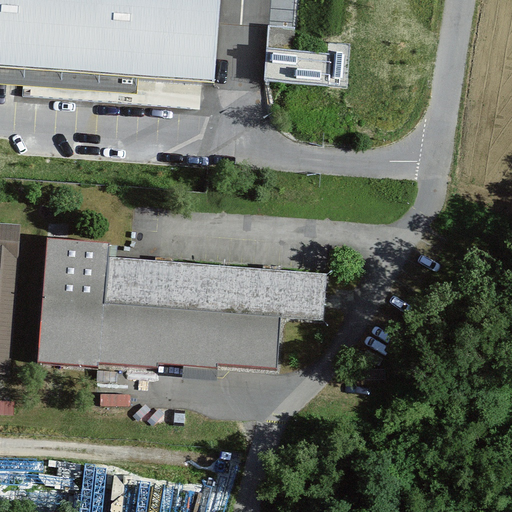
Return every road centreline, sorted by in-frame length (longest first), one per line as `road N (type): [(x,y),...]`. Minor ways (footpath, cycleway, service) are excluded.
road 1 (unclassified): [(263,511),(287,432),(355,332),(380,256)]
road 2 (unclassified): [(468,0),(455,89),(380,256)]
road 3 (unclassified): [(380,256),(360,227),(323,218),(146,213)]
